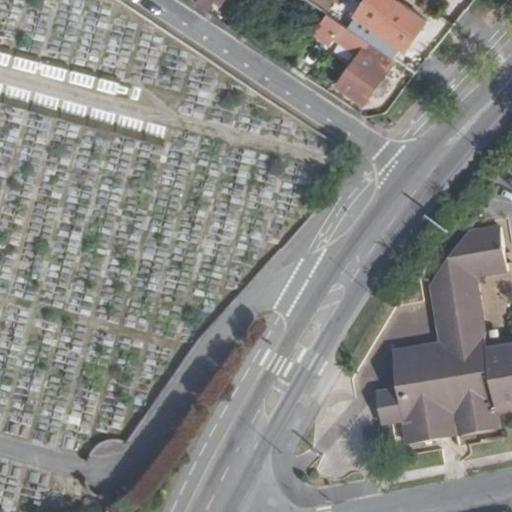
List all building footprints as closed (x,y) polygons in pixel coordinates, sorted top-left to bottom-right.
[(201,0),(201,1),(211,8),(217,0),(201,0)] [(362,14),(371,0),(353,0),(350,7),(362,14)] [(375,42),(401,58),(409,47),(413,49),(433,20),(403,0),(371,0),(362,14),(385,29),(375,42)] [(334,13),(319,34),(335,45),(351,23),(334,13)] [(371,98),(401,58),(375,42),(346,81),(371,98)] [(511,338),(485,343),(473,276),(506,270),(497,226),(464,232),(430,284),(441,346),(392,356),(399,394),(378,399),(383,428),(404,424),(410,449),(500,432),(498,414),(511,411),(511,338)] [(417,450),(417,465),(443,465),(443,449),(417,450)]
